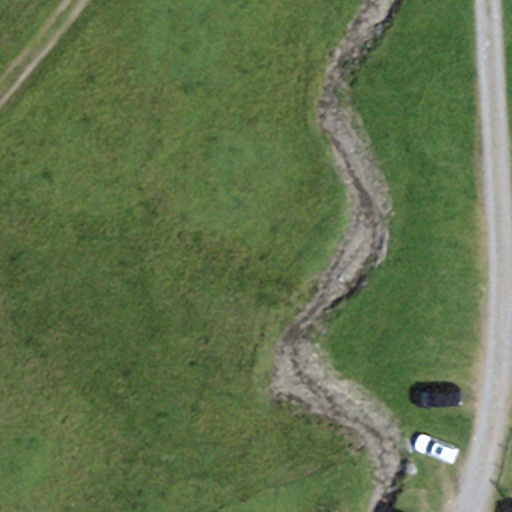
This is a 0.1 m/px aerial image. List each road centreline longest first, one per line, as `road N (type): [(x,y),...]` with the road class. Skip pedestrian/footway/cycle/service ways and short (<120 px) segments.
road 1 (track): [(487,0),(506,315),(501,386),(474,511)]
road 2 (track): [(77,0),(0,99)]
